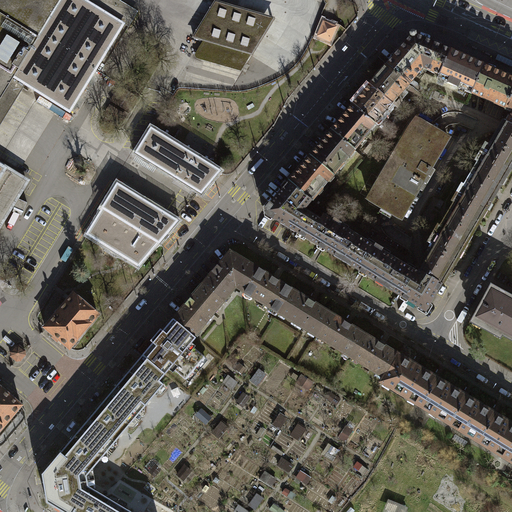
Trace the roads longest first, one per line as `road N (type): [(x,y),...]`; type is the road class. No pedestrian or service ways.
road 1 (tertiary): [(222,213),(0,480)]
road 2 (tertiary): [(397,0),(222,213)]
road 3 (residential): [(222,213),(432,342)]
road 4 (residential): [(432,342),(500,232)]
